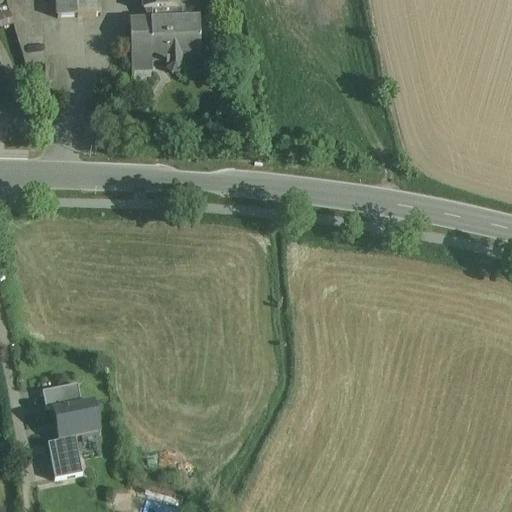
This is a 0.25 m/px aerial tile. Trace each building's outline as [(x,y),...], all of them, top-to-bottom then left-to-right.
[(95,0),(57,0),(58,20),(96,19),(95,0)] [(177,0),(142,0),(143,14),(150,14),(151,25),(184,24),(184,11),(178,11),(177,0)] [(151,25),(131,26),(132,65),(166,64),(183,63),(200,63),(199,24),(184,24),(151,25)] [(183,63),(166,64),(166,69),(167,69),(167,72),(172,77),(179,77),(184,72),(183,63)] [(94,402),(51,411),(58,449),(102,441),(94,402)] [(80,453),(51,458),(55,476),(83,471),(80,453)] [(183,500),(151,492),(147,503),(179,511),(183,500)] [(131,511),(132,495),(114,495),(113,511),(131,511)]
